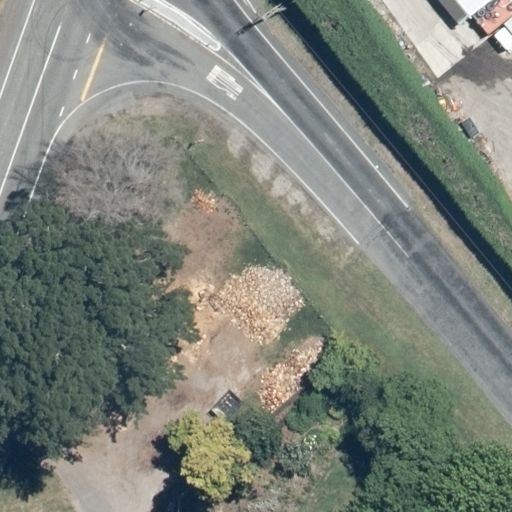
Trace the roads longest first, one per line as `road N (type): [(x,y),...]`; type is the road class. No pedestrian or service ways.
road 1 (residential): [(511,398),(185,0)]
road 2 (residential): [(68,0),(0,192)]
